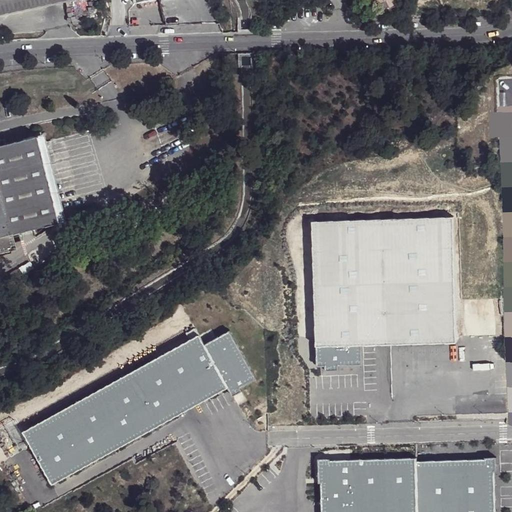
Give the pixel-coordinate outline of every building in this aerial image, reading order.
[(0,0),(0,15),(71,0),(0,0)] [(391,0),(377,0),(380,5),(387,1),(390,7),(391,9),(395,7),(391,0)] [(62,225),(41,138),(34,139),(56,227),(62,225)] [(0,256),(13,254),(9,239),(56,227),(34,139),(0,147),(0,256)] [(313,222),(318,365),(325,365),(326,370),(339,370),(339,365),(362,364),(362,343),(456,341),(452,218),(313,222)] [(239,386),(255,377),(229,331),(205,344),(199,333),(22,430),(52,485),(229,388),(233,395),(241,390),(239,386)] [(323,511),(417,511),(416,460),(416,456),(331,459),(331,458),(318,458),(319,482),(323,482),(323,511)] [(497,471),(496,456),(484,457),(484,458),(416,460),(417,511),(495,511),(495,471),(497,471)]
